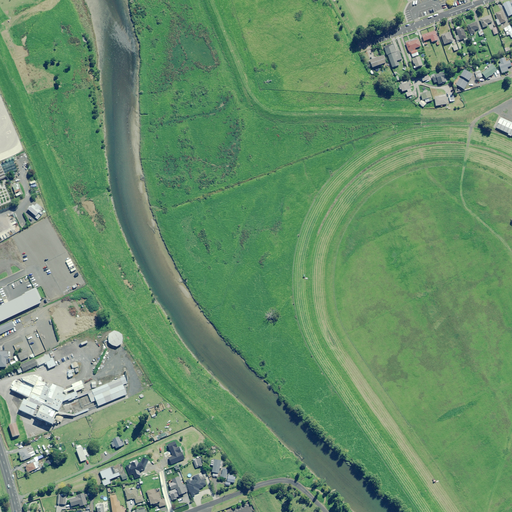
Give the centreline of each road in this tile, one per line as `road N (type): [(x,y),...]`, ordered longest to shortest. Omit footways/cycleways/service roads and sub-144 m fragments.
road 1 (residential): [(330,511),(302,485),(282,479),(188,511)]
road 2 (residential): [(361,44),(485,0)]
